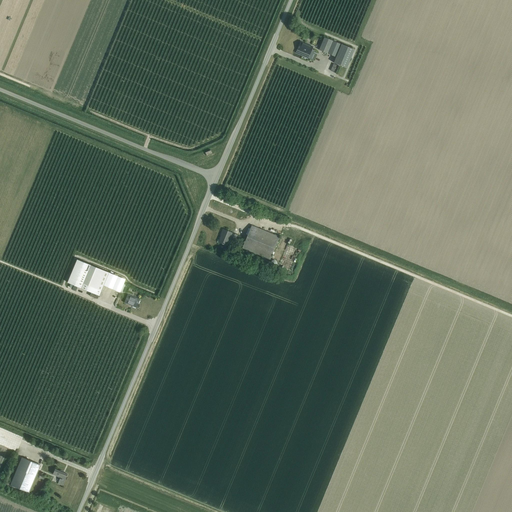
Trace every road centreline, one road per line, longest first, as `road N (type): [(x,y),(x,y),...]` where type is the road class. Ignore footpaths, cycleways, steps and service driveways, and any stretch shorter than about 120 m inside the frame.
road 1 (unclassified): [(79,511),(214,179)]
road 2 (unclassified): [(214,179),(0,89)]
road 3 (unclassified): [(214,179),(290,0)]
